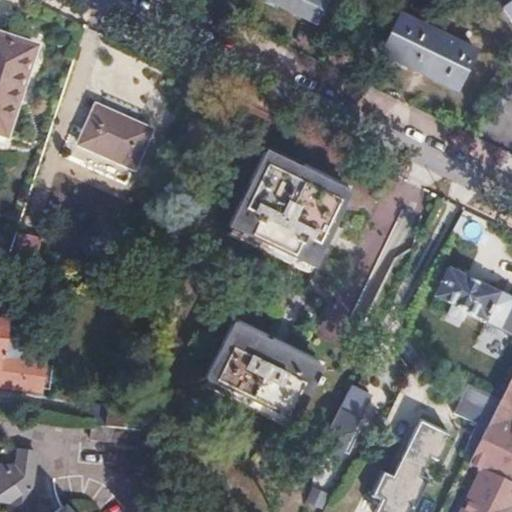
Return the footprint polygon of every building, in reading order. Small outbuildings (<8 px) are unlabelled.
[(511,0),(499,0),(501,2),(499,4),(511,21),(511,0)] [(400,13),(382,53),(458,89),(476,49),(400,13)] [(0,30),(0,131),(6,134),(37,44),(0,30)] [(97,105),(81,142),(135,166),(151,130),(97,105)] [(263,150),(227,225),(313,267),(349,193),(263,150)] [(21,229),(13,258),(34,265),(43,235),(21,229)] [(511,299),(447,268),(433,295),(452,304),(448,311),(450,316),(458,319),(463,319),(468,311),(511,332),(511,299)] [(0,320),(0,386),(39,392),(40,388),(46,342),(14,339),(4,338),(6,321),(0,320)] [(229,325),(203,379),(294,423),(320,369),(229,325)] [(511,361),(506,358),(497,378),(507,383),(511,373),(511,361)] [(481,469),(461,511),(509,511),(511,506),(511,373),(507,383),(478,444),(469,463),(481,469)] [(351,383),(323,440),(341,449),(369,393),(351,383)] [(95,403),(93,425),(106,426),(109,404),(95,403)] [(109,404),(106,426),(138,430),(139,422),(141,407),(109,404)] [(139,422),(138,430),(144,430),(160,432),(160,409),(150,408),(148,423),(139,422)] [(416,511),(449,437),(416,423),(392,479),(380,474),(370,498),(378,502),(373,511),(416,511)] [(93,425),(91,440),(137,444),(137,440),(143,440),(144,430),(138,430),(106,426),(93,425)] [(0,460),(0,499),(28,503),(31,504),(37,453),(33,452),(19,451),(18,463),(0,460)]
